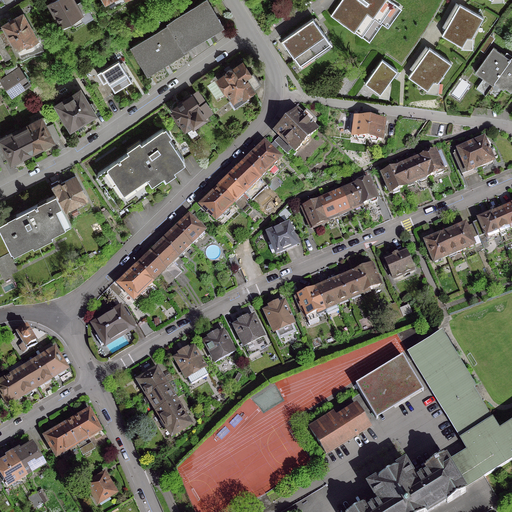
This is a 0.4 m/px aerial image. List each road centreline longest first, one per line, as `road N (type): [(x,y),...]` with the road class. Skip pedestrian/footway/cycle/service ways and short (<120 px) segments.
road 1 (residential): [(97,380),(257,290),(511,180)]
road 2 (residential): [(283,96),(260,132),(64,315)]
road 3 (residential): [(0,195),(68,161),(255,35)]
road 4 (residential): [(283,96),(511,129)]
road 5 (residential): [(157,511),(97,380)]
